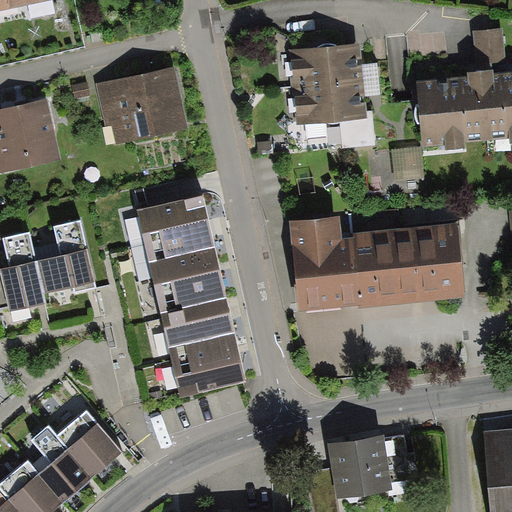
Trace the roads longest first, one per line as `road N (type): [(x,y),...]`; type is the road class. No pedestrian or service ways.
road 1 (residential): [(287,421),(202,32)]
road 2 (residential): [(202,32),(346,7),(463,15)]
road 3 (unclassified): [(511,383),(287,421)]
road 4 (residential): [(0,78),(202,32)]
road 5 (unclassified): [(287,421),(164,471),(110,511)]
